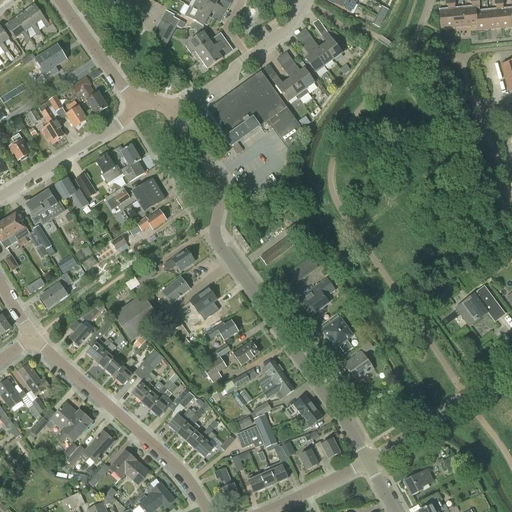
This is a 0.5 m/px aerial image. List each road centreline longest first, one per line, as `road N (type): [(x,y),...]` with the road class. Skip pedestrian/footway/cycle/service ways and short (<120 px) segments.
road 1 (residential): [(368,461),(221,247),(219,182),(168,106)]
road 2 (residential): [(204,511),(174,463),(34,337)]
road 3 (residential): [(368,461),(511,365)]
road 4 (residential): [(0,199),(128,117),(132,102)]
road 5 (residential): [(132,102),(62,3)]
road 6 (residential): [(368,461),(259,511)]
